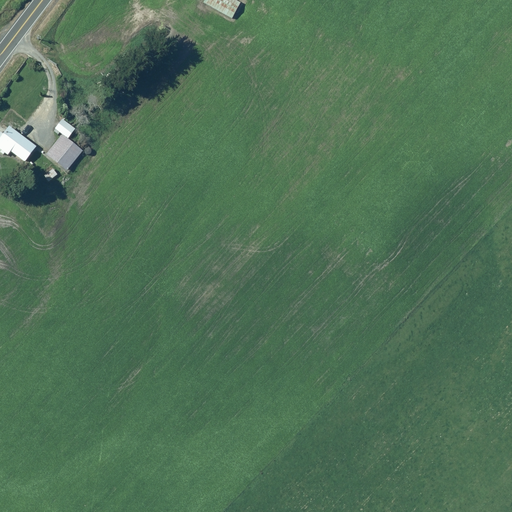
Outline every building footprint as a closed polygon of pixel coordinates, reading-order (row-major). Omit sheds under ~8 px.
[(242,3),(236,0),(204,0),(204,2),(233,19),(242,3)] [(62,118),(54,129),(67,139),(75,129),(62,118)] [(37,148),(10,126),(9,125),(3,133),(0,130),(0,151),(6,156),(10,152),(24,163),(37,148)] [(62,136),(46,154),(66,171),(82,153),(62,136)] [(57,173),(53,168),(43,176),(48,181),(57,173)]
